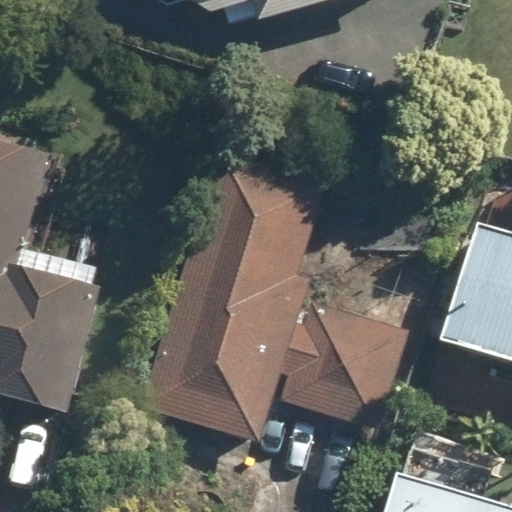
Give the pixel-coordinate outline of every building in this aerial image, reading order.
[(253,24),(255,31),(368,0),(171,0),(212,23),(226,19),(229,30),(253,24)] [(0,144),(0,406),(66,424),(100,296),(17,274),(48,157),(0,144)] [(141,416),(260,452),(274,405),(378,437),(409,336),(305,305),(311,284),(299,281),(327,190),(220,158),(141,416)] [(511,241),(476,230),(438,353),(511,375),(511,241)] [(498,511),(394,481),(384,511),(498,511)]
